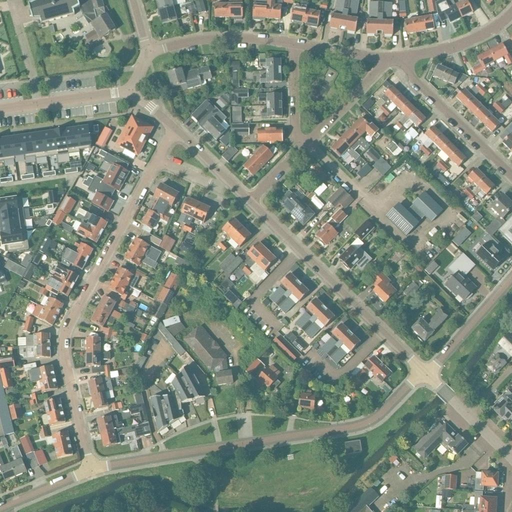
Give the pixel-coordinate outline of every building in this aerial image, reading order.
[(29,0),(30,5),(29,5),(33,21),(40,21),(41,25),(75,16),(74,12),(79,9),(93,5),(95,13),(104,10),(103,8),(104,8),(101,0),(29,0)] [(155,0),(159,11),(173,7),(186,4),(184,0),(155,0)] [(242,1),(248,1),(248,0),(241,0),(242,1),(229,0),(229,5),(229,18),(243,18),(242,1)] [(253,18),(266,19),(267,1),(255,0),(254,0),(248,0),(248,1),(254,1),(254,5),(253,5),(253,18)] [(267,1),(266,19),(280,20),(281,7),(275,7),(275,0),(267,0),(267,1)] [(331,15),(328,28),(355,33),(357,20),(353,19),(354,16),(355,17),(358,1),(351,0),(336,0),(334,13),(335,13),(335,16),(331,15)] [(437,11),(436,3),(435,0),(428,0),(430,13),(437,11)] [(473,13),(468,4),(466,0),(464,1),(463,0),(458,0),(460,3),(455,5),(462,19),(473,13)] [(203,1),(196,3),(199,14),(206,12),(203,1)] [(450,24),(462,19),(455,5),(451,8),(447,1),(441,4),(440,1),(436,3),(437,11),(438,18),(445,14),(450,24)] [(290,21),(304,24),(306,11),(307,11),(308,3),(301,2),(300,6),(294,5),(293,9),(290,21)] [(367,21),(366,35),(393,36),(393,22),(389,22),(389,19),(391,19),(391,4),(370,3),(369,12),(369,18),(371,18),(371,21),(367,21)] [(193,4),(187,5),(190,17),(196,15),(193,4)] [(93,5),(79,9),(88,25),(91,24),(95,31),(85,37),(90,44),(100,38),(100,40),(116,30),(106,14),(105,15),(104,10),(95,13),(93,5)] [(215,18),(229,18),(229,5),(215,5),(215,18)] [(173,7),(159,11),(162,25),(177,21),(173,7)] [(306,11),(304,24),(306,24),(310,25),(310,27),(317,29),(318,26),(319,23),(320,17),(320,14),(307,11),(306,11)] [(432,17),(418,19),(421,32),(434,30),(432,17)] [(407,35),(421,32),(418,19),(404,22),(407,35)] [(503,45),(490,52),(495,62),(504,58),(508,66),(511,64),(511,60),(509,54),(508,55),(503,45)] [(495,62),(490,52),(477,58),(481,66),(473,70),(475,75),(486,70),(485,68),(495,62)] [(280,60),(260,61),(260,68),(266,68),(266,72),(281,72),(280,60)] [(230,72),(240,72),(240,62),(230,63),(230,72)] [(439,66),(434,77),(448,83),(448,82),(454,85),(458,76),(452,73),(452,72),(439,66)] [(168,74),(172,89),(181,86),(183,91),(202,86),(201,82),(212,78),(210,72),(206,73),(205,68),(183,75),(181,70),(168,74)] [(281,83),(281,72),(266,72),(266,77),(260,77),(260,83),(281,83)] [(458,82),(461,84),(468,77),(461,74),(458,82)] [(483,79),(478,84),(479,85),(479,84),(483,88),(484,89),(490,82),(487,79),(483,79)] [(239,81),(231,81),(231,90),(239,89),(239,81)] [(473,99),(479,93),(483,88),(479,84),(479,85),(475,89),(474,87),(467,93),(464,90),(456,98),(466,107),(473,99)] [(375,120),(377,118),(381,114),(382,113),(386,109),(392,103),(400,95),(392,87),(384,95),(380,99),(385,103),(383,105),(373,117),(375,120)] [(484,89),(483,88),(479,93),(482,97),(487,92),(484,89)] [(248,91),(231,91),(231,106),(238,106),(238,99),(248,99),(248,91)] [(260,96),(258,96),(258,102),(260,102),(267,102),(267,107),(281,106),(281,104),(283,103),(283,98),(281,97),(281,95),(271,95),(260,96)] [(409,103),(400,95),(392,103),(401,112),(409,103)] [(367,112),(374,104),(369,99),(362,107),(367,112)] [(482,108),(473,99),(466,107),(474,116),(482,108)] [(206,102),(191,116),(201,126),(200,127),(202,130),(204,128),(213,119),(214,120),(218,116),(221,113),(209,101),(207,103),(206,102)] [(492,107),(496,111),(501,106),(497,102),(492,107)] [(401,112),(405,116),(396,126),(400,129),(417,112),(409,103),(401,112)] [(282,118),(281,106),(267,107),(267,111),(261,111),(261,118),(282,118)] [(501,106),(496,111),(500,115),(505,110),(501,106)] [(474,116),(483,125),(491,117),(482,108),(474,116)] [(386,109),(382,113),(387,117),(391,113),(386,109)] [(426,120),(417,112),(400,129),(404,133),(413,123),(418,128),(426,120)] [(213,119),(204,128),(216,141),(223,134),(225,131),(219,126),(226,119),(221,113),(218,116),(214,120),(213,119)] [(381,114),(377,118),(382,123),(386,119),(381,114)] [(491,117),(483,125),(492,133),(500,125),(491,117)] [(152,129),(138,122),(132,119),(118,145),(137,155),(152,129)] [(361,119),(352,129),(360,137),(365,132),(375,141),(381,134),(372,125),(370,127),(361,119)] [(232,137),(249,137),(249,134),(249,127),(249,125),(232,125),(232,137)] [(88,127),(76,129),(79,151),(80,151),(90,149),(90,150),(91,150),(88,127)] [(420,150),(424,153),(428,149),(433,143),(441,135),(433,127),(425,135),(429,139),(420,150)] [(105,128),(95,145),(103,149),(112,132),(105,128)] [(76,129),(65,130),(69,155),(80,153),(80,151),(79,151),(76,129)] [(370,147),(360,137),(352,129),(342,139),(354,151),(359,145),(365,151),(370,147)] [(406,133),(413,140),(418,135),(411,129),(406,133)] [(54,131),(58,156),(69,155),(65,130),(55,132),(54,131)] [(258,130),(258,135),(258,142),(264,142),(282,142),(282,130),(264,130),(258,130)] [(54,132),(43,134),(47,158),(58,156),(54,131),(53,131),(54,132)] [(43,134),(33,135),(36,157),(35,157),(35,158),(34,159),(35,160),(47,158),(43,134)] [(33,135),(22,137),(25,156),(24,156),(24,159),(35,157),(36,157),(33,135)] [(449,143),(441,135),(433,143),(441,151),(449,143)] [(502,143),(511,152),(511,150),(511,137),(510,135),(502,143)] [(22,137),(11,138),(14,158),(15,158),(24,156),(25,156),(22,137)] [(11,138),(1,140),(4,162),(15,160),(15,158),(14,158),(11,138)] [(354,151),(342,139),(331,150),(340,158),(346,152),(356,161),(360,157),(354,151)] [(401,152),(397,148),(392,143),(387,149),(396,158),(401,152)] [(449,143),(441,151),(449,159),(457,151),(449,143)] [(253,157),(253,156),(250,159),(251,160),(243,167),(253,177),(278,151),(273,147),(268,152),(264,148),(256,156),(255,156),(253,157)] [(432,152),(428,149),(424,153),(427,157),(432,152)] [(100,151),(98,155),(105,159),(104,161),(112,166),(108,174),(123,182),(127,176),(128,176),(130,172),(128,171),(127,172),(125,171),(128,166),(107,155),(100,151)] [(379,158),(372,151),(368,155),(375,162),(379,158)] [(466,160),(457,151),(449,159),(458,168),(466,160)] [(434,176),(440,170),(445,165),(441,161),(430,172),(434,176)] [(347,164),(344,167),(350,173),(353,170),(347,164)] [(367,165),(365,167),(357,174),(362,179),(371,169),(367,165)] [(315,173),(318,176),(316,178),(321,183),(327,177),(319,169),(315,173)] [(477,186),(485,178),(476,169),(468,177),(477,186)] [(450,170),(444,177),(450,183),(456,176),(450,170)] [(88,179),(87,181),(92,184),(113,195),(116,190),(117,191),(117,192),(119,193),(121,189),(120,188),(123,182),(108,174),(104,182),(95,177),(94,180),(88,178),(88,179)] [(448,183),(441,176),(438,180),(445,187),(448,183)] [(485,178),(477,186),(471,192),(463,200),(463,201),(467,197),(471,200),(481,190),(486,195),(494,187),(485,178)] [(92,184),(88,190),(97,195),(92,203),(108,211),(111,205),(112,206),(114,202),(112,200),(111,201),(110,200),(113,195),(92,184)] [(156,199),(149,212),(160,217),(159,218),(168,223),(172,216),(168,214),(170,210),(178,194),(161,185),(154,198),(156,199)] [(463,193),(465,194),(461,198),(463,200),(471,192),(468,188),(463,193)] [(334,209),(339,205),(348,196),(341,189),(328,202),(334,209)] [(279,202),(291,214),(302,203),(290,191),(279,202)] [(47,193),(50,205),(58,203),(56,192),(47,193)] [(407,213),(406,211),(399,204),(386,218),(406,237),(419,223),(418,222),(425,216),(431,222),(443,210),(425,192),(413,205),(414,206),(407,213)] [(511,203),(502,194),(489,208),(499,217),(502,221),(503,221),(511,211),(511,203)] [(310,195),(305,200),(309,203),(313,199),(310,195)] [(46,196),(32,198),(33,206),(47,205),(46,196)] [(348,196),(339,205),(344,210),(353,201),(348,196)] [(21,198),(0,200),(0,214),(23,211),(21,198)] [(66,198),(59,210),(68,215),(75,204),(66,198)] [(188,199),(184,208),(182,213),(187,216),(183,224),(185,224),(183,230),(187,232),(190,226),(193,218),(199,204),(188,199)] [(314,216),(302,203),(291,214),(303,226),(314,216)] [(204,223),(206,218),(210,209),(199,204),(193,218),(204,223)] [(59,228),(67,215),(59,210),(52,223),(59,228)] [(337,234),(333,230),(347,217),(340,210),(322,229),(322,230),(316,236),(326,246),(337,234)] [(23,211),(0,214),(0,224),(25,221),(23,211)] [(144,232),(150,236),(153,230),(155,231),(157,230),(159,226),(158,225),(156,224),(159,218),(160,217),(149,212),(142,225),(144,226),(141,231),(144,232)] [(78,215),(76,219),(84,223),(91,228),(102,234),(107,224),(88,213),(85,219),(78,215)] [(511,216),(498,231),(503,237),(508,232),(511,236),(511,216)] [(233,219),(226,226),(222,231),(231,239),(242,228),(233,219)] [(496,220),(485,231),(491,237),(502,226),(496,220)] [(25,221),(0,224),(0,230),(0,232),(0,234),(1,234),(26,230),(25,221)] [(361,240),(373,229),(366,222),(355,234),(361,240)] [(102,234),(91,228),(84,223),(77,235),(85,239),(86,238),(97,244),(102,234)] [(242,228),(231,239),(240,248),(251,236),(242,228)] [(464,229),(452,241),(458,247),(470,234),(464,229)] [(0,234),(2,247),(4,247),(5,253),(29,250),(26,230),(1,234),(0,234)] [(155,245),(160,247),(162,242),(150,236),(144,232),(141,238),(155,245)] [(486,244),(475,256),(492,272),(505,259),(499,254),(503,250),(487,235),(482,240),(486,244)] [(162,242),(160,247),(169,253),(176,242),(165,236),(162,242)] [(136,239),(130,249),(144,257),(149,246),(136,239)] [(357,240),(351,246),(344,254),(345,254),(340,259),(350,269),(356,264),(362,270),(371,261),(358,249),(362,245),(357,240)] [(76,255),(88,261),(93,251),(77,242),(75,246),(80,248),(76,255)] [(183,242),(179,249),(189,255),(193,248),(183,242)] [(246,274),(251,269),(256,264),(267,252),(258,243),(247,255),(251,259),(245,265),(247,267),(243,271),(246,274)] [(38,250),(46,255),(50,249),(41,244),(38,250)] [(158,264),(156,264),(151,260),(144,257),(130,249),(124,260),(138,267),(141,262),(155,270),(158,264)] [(276,261),(267,252),(256,264),(265,272),(276,261)] [(455,276),(446,286),(456,296),(458,295),(464,301),(465,299),(468,300),(472,296),(471,293),(476,288),(464,278),(462,275),(466,271),(473,264),(462,254),(456,261),(452,265),(448,269),(455,276)] [(82,271),(88,261),(76,255),(73,261),(68,258),(66,262),(82,271)] [(219,267),(223,272),(236,259),(231,255),(219,267)] [(238,257),(236,259),(223,272),(228,276),(242,262),(238,257)] [(9,261),(4,269),(10,272),(14,264),(9,261)] [(29,281),(37,268),(30,264),(23,278),(29,281)] [(429,276),(434,271),(429,266),(424,271),(429,276)] [(78,278),(70,273),(58,267),(53,277),(73,288),(78,278)] [(120,269),(114,279),(128,286),(133,289),(139,279),(140,277),(144,279),(145,277),(136,271),(135,271),(133,276),(128,273),(120,269)] [(380,271),(378,274),(371,281),(378,288),(373,292),(385,304),(396,292),(391,287),(393,284),(380,271)] [(174,292),(181,279),(172,274),(165,287),(174,292)] [(269,299),(285,314),(295,303),(294,302),(297,300),(299,303),(309,293),(302,286),(297,281),(290,274),(280,284),(283,287),(281,289),(280,288),(269,299)] [(42,288),(49,292),(55,295),(57,292),(68,298),(73,288),(53,277),(48,287),(44,284),(42,288)] [(114,279),(108,289),(117,294),(122,297),(121,298),(125,301),(129,294),(125,292),(128,286),(114,279)] [(227,279),(220,286),(227,292),(234,285),(227,279)] [(417,280),(413,283),(403,293),(409,299),(422,285),(417,280)] [(46,297),(49,292),(42,288),(39,293),(46,297)] [(167,299),(170,293),(166,290),(160,302),(166,306),(169,300),(167,299)] [(230,294),(225,299),(230,304),(236,299),(230,294)] [(109,316),(116,304),(104,297),(98,310),(109,316)] [(49,298),(44,309),(58,316),(63,306),(49,298)] [(266,299),(261,303),(266,308),(271,304),(266,299)] [(306,313),(295,325),(310,340),(321,328),(320,327),(322,325),(325,328),(335,318),(328,311),(323,306),(323,307),(316,300),(306,309),(309,312),(307,314),(306,313)] [(127,312),(130,306),(129,306),(122,302),(119,307),(127,312)] [(166,307),(159,303),(152,317),(159,321),(166,307)] [(52,327),(58,316),(44,309),(37,305),(32,316),(52,327)] [(421,320),(418,322),(412,330),(419,337),(417,338),(423,343),(424,342),(425,342),(434,333),(433,332),(447,318),(439,309),(436,312),(437,314),(427,325),(421,320)] [(91,322),(100,327),(103,328),(106,322),(112,326),(116,319),(109,316),(98,310),(91,322)] [(25,325),(32,326),(34,319),(27,317),(25,325)] [(166,330),(165,328),(161,324),(156,328),(161,334),(166,330)] [(32,326),(25,325),(23,332),(30,334),(32,326)] [(332,338),(321,350),(336,365),(347,354),(346,353),(348,350),(351,353),(360,343),(353,336),(354,336),(349,332),(342,325),(332,335),(335,337),(333,340),(332,338)] [(227,358),(200,327),(184,341),(211,372),(214,369),(217,375),(216,375),(218,386),(233,384),(231,372),(227,373),(225,359),(227,358)] [(166,330),(161,334),(166,339),(171,335),(166,330)] [(290,332),(285,337),(291,343),(296,338),(290,332)] [(498,356),(487,367),(495,375),(505,364),(505,363),(511,357),(511,335),(509,333),(498,344),(501,347),(496,352),(499,356),(498,357),(498,356)] [(50,335),(40,335),(34,335),(34,337),(26,337),(26,347),(34,347),(50,347),(50,335)] [(111,336),(106,335),(104,341),(115,343),(116,337),(111,336)] [(143,335),(140,341),(146,345),(150,338),(143,335)] [(171,335),(166,339),(171,345),(176,341),(171,335)] [(87,339),(87,353),(104,353),(104,347),(100,347),(100,339),(87,339)] [(297,339),(292,344),(301,354),(306,348),(297,339)] [(176,341),(171,345),(172,347),(175,351),(180,347),(176,341)] [(34,354),(27,355),(27,359),(34,359),(40,359),(50,359),(50,347),(34,347),(34,354)] [(175,351),(176,352),(180,357),(185,352),(180,347),(175,351)] [(104,353),(87,353),(87,367),(100,367),(100,360),(110,360),(110,353),(104,353)] [(13,357),(0,359),(0,369),(15,368),(13,357)] [(347,378),(352,382),(357,387),(367,376),(371,379),(374,376),(381,383),(391,373),(374,357),(365,367),(361,364),(347,378)] [(246,372),(253,379),(254,379),(256,381),(256,382),(262,387),(264,384),(268,389),(271,386),(275,389),(280,384),(276,380),(277,379),(276,378),(280,373),(272,366),(267,370),(256,361),(246,372)] [(172,398),(151,398),(149,398),(149,399),(151,399),(153,408),(152,408),(151,408),(155,422),(156,422),(158,433),(157,433),(158,434),(184,417),(183,411),(181,411),(181,404),(182,404),(206,398),(205,397),(204,397),(199,388),(200,388),(201,388),(194,375),(193,375),(193,376),(188,367),(189,366),(188,365),(167,389),(170,394),(172,394),(172,398)] [(37,370),(33,371),(29,372),(31,384),(39,382),(55,378),(52,367),(37,370)] [(9,369),(0,371),(0,375),(0,376),(2,382),(3,388),(4,390),(13,388),(9,369)] [(302,376),(296,375),(294,391),(303,392),(304,378),(302,378),(302,376)] [(58,390),(55,378),(39,382),(42,393),(58,390)] [(98,380),(89,383),(92,396),(105,393),(112,392),(113,391),(110,378),(108,378),(102,380),(98,380)] [(105,393),(92,396),(95,410),(105,408),(108,407),(105,393)] [(301,395),(301,398),(300,408),(306,409),(306,412),(313,413),(315,397),(301,395)] [(496,406),(493,409),(502,418),(504,416),(507,419),(510,422),(511,423),(511,407),(511,408),(511,407),(511,404),(510,403),(503,396),(495,404),(496,406)] [(44,403),(47,415),(63,411),(60,400),(44,403)] [(20,405),(8,407),(9,411),(10,416),(12,421),(23,419),(22,414),(20,408),(20,405)] [(137,406),(129,408),(131,416),(140,414),(142,424),(149,423),(144,405),(137,406)] [(65,423),(63,411),(47,415),(50,426),(65,423)] [(12,422),(12,421),(10,416),(0,418),(2,424),(12,422)] [(107,418),(97,421),(101,434),(114,431),(111,417),(107,418)] [(13,428),(12,422),(2,424),(3,430),(13,428)] [(114,431),(101,434),(104,448),(121,444),(119,436),(134,433),(136,438),(151,435),(149,425),(149,423),(142,424),(123,429),(114,431)] [(457,438),(458,437),(446,424),(443,427),(439,423),(414,449),(424,460),(440,444),(440,443),(443,440),(449,447),(458,438),(457,438)] [(15,433),(13,428),(3,430),(4,436),(15,433)] [(67,433),(52,436),(55,448),(70,444),(67,433)] [(28,436),(19,440),(22,447),(23,446),(29,444),(30,443),(28,436)] [(450,449),(457,456),(468,445),(459,436),(458,437),(457,438),(458,438),(449,447),(443,440),(440,443),(440,444),(441,446),(441,445),(448,452),(450,449)] [(346,455),(362,453),(360,441),(344,444),(346,455)] [(73,456),(70,444),(55,448),(57,459),(73,456)] [(17,462),(11,465),(16,477),(27,472),(22,461),(23,460),(18,447),(11,449),(17,462)] [(227,470),(226,488),(227,488),(236,489),(242,489),(251,488),(253,488),(255,488),(256,490),(257,491),(257,492),(259,494),(265,495),(271,495),(277,494),(282,493),(288,492),(293,490),(299,488),(304,485),(305,482),(305,480),(306,479),(307,478),(309,477),(318,474),(324,472),(332,468),(333,468),(325,451),(324,451),(317,454),(312,456),(307,458),(303,459),(298,461),(293,462),(287,464),(282,465),(277,466),(272,467),(270,467),(268,467),(267,467),(262,467),(259,467),(258,468),(256,469),(255,469),(251,469),(246,470),(241,470),(237,470),(232,470),(227,470)] [(26,455),(28,461),(32,470),(40,467),(33,452),(26,455)] [(0,470),(5,482),(16,477),(11,465),(5,467),(0,456),(0,470)] [(461,486),(461,491),(467,491),(466,492),(474,493),(475,493),(475,492),(475,491),(483,492),(484,487),(497,488),(497,482),(499,481),(499,477),(498,476),(498,475),(490,474),(488,472),(485,472),(483,474),(482,474),(476,473),(476,476),(476,479),(476,486),(475,488),(468,487),(468,486),(467,486),(461,486)] [(445,476),(445,486),(444,490),(455,491),(456,477),(445,476)] [(370,488),(363,495),(343,511),(370,511),(367,508),(378,497),(370,488)] [(451,499),(451,491),(443,491),(442,498),(451,499)] [(495,511),(496,500),(486,499),(481,499),(481,507),(470,507),(470,506),(464,506),(463,511),(481,511),(495,511)]
